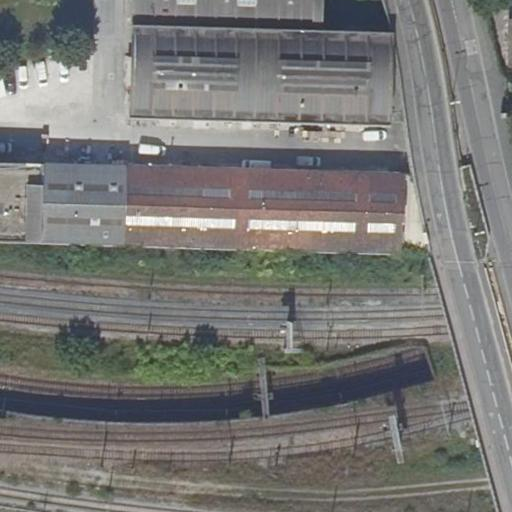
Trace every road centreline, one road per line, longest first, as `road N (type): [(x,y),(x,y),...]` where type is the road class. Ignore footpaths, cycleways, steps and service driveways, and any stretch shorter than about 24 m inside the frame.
road 1 (secondary): [(407,0),(451,233),(511,471)]
road 2 (track): [(63,474),(361,490),(511,479)]
road 3 (secondary): [(511,254),(448,0)]
